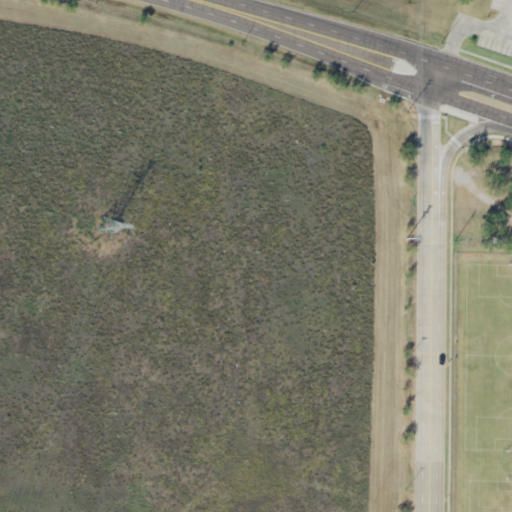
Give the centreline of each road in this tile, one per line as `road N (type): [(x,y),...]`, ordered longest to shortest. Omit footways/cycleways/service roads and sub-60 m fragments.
road 1 (tertiary): [(433,62),(428,511)]
road 2 (primary): [(176,0),(511,123)]
road 3 (primary): [(511,87),(223,0)]
